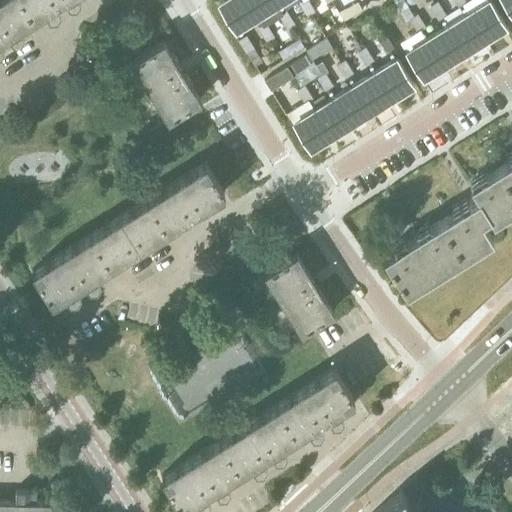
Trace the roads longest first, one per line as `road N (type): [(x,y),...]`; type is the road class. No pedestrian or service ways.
road 1 (residential): [(66,315),(111,289),(147,298),(178,276),(185,244),(291,176)]
road 2 (unclassified): [(511,64),(303,196)]
road 3 (residential): [(450,388),(375,301),(303,196)]
road 4 (residential): [(132,511),(0,308)]
road 5 (unclassified): [(181,0),(291,176)]
road 6 (tertiary): [(317,511),(450,388)]
road 7 (unclassified): [(0,88),(18,92),(40,81),(59,27),(102,0)]
